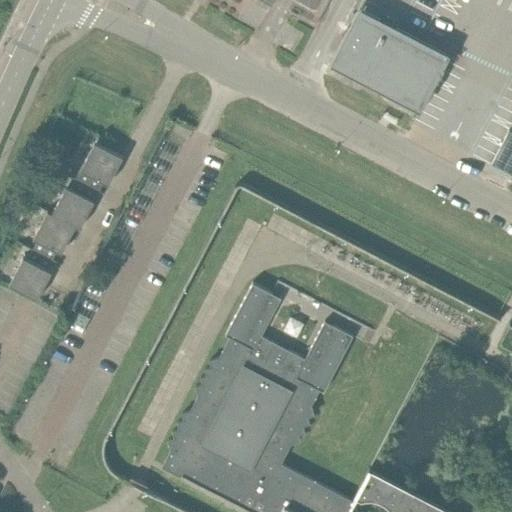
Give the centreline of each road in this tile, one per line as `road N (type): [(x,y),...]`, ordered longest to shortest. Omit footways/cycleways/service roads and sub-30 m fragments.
road 1 (residential): [(511,212),(199,49)]
road 2 (residential): [(199,49),(64,304)]
